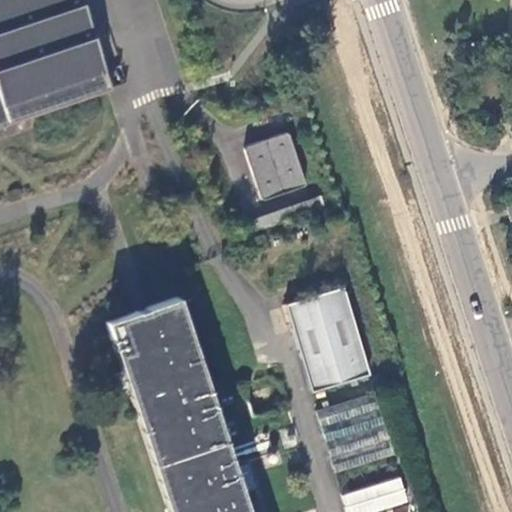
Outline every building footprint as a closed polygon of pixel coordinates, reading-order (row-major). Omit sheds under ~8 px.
[(0,0),(0,125),(33,114),(110,89),(81,0),(0,0)] [(127,82),(122,64),(106,69),(111,87),(127,82)] [(470,72),(483,113),(507,106),(494,64),(470,72)] [(283,131),(247,142),(244,148),(258,193),(264,197),(299,186),(302,180),(288,134),(283,131)] [(343,285),(285,303),(311,390),(369,372),(343,285)] [(134,312),(106,320),(168,511),(248,511),(209,393),(178,297),(149,307),(142,309),(134,312)] [(375,390),(316,408),(335,470),(394,452),(375,390)] [(399,478),(340,495),(345,511),(371,511),(406,502),(399,478)]
